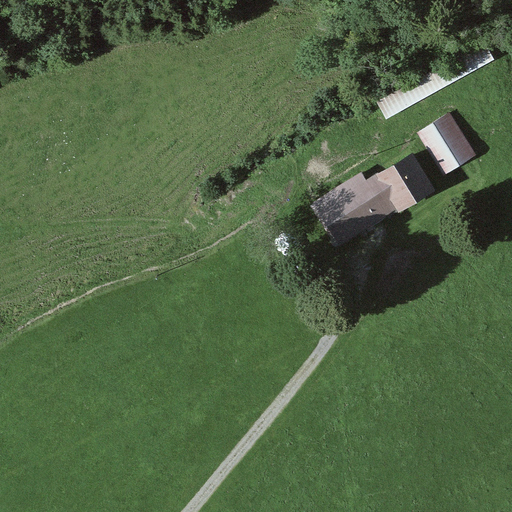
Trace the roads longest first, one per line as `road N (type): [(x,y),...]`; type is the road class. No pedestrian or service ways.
road 1 (track): [(511,385),(416,336),(308,378)]
road 2 (track): [(193,511),(308,378)]
